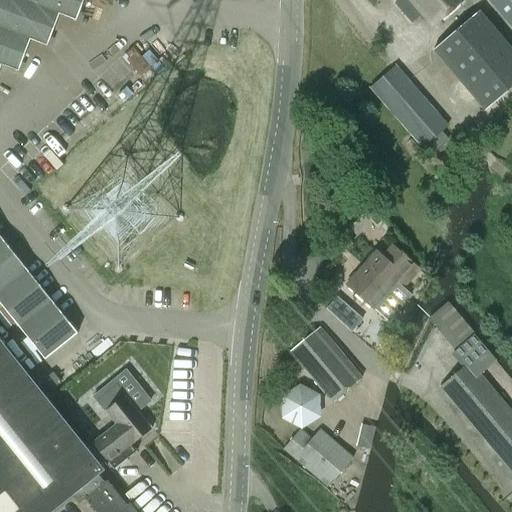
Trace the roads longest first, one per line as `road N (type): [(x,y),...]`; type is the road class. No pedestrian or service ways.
road 1 (unclassified): [(0,132),(149,2),(290,17)]
road 2 (tertiary): [(290,17),(282,126),(243,329)]
road 3 (unclassified): [(243,329),(100,317),(0,191)]
road 4 (tertiary): [(243,329),(233,511)]
